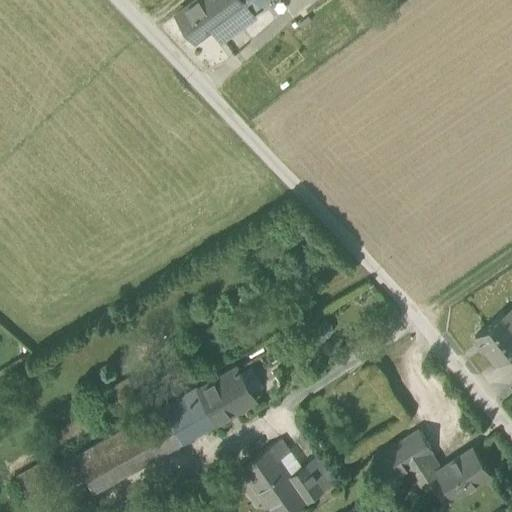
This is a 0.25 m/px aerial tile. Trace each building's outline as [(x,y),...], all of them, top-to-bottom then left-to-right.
[(212,27),(221,40),(254,16),(248,8),(242,0),(194,0),(176,14),(195,39),(212,27)] [(511,322),(507,316),(503,312),(475,334),(496,362),(511,349),(511,322)] [(251,365),(240,372),(252,392),(263,386),(251,365)] [(188,395),(206,427),(256,399),(252,392),(240,372),(237,367),(188,395)] [(108,384),(124,412),(143,401),(128,373),(108,384)] [(174,402),(191,435),(192,435),(206,427),(188,395),(174,402)] [(139,419),(74,456),(92,489),(93,490),(191,435),(174,402),(141,421),(139,419)] [(93,429),(83,411),(51,429),(61,447),(93,429)] [(372,459),(386,481),(411,465),(425,456),(435,449),(421,428),(372,459)] [(279,437),(266,447),(275,459),(288,450),(279,437)] [(445,467),(437,472),(442,478),(454,495),(489,469),(472,446),(445,467)] [(282,469),(275,459),(266,447),(241,465),(258,489),(282,469)] [(445,467),(435,449),(425,456),(437,472),(445,467)] [(282,469),(287,476),(300,467),(288,450),(275,459),(282,469)] [(320,453),(304,464),(320,487),(337,476),(320,453)] [(83,495),(92,489),(74,456),(64,462),(83,495)] [(431,485),(442,478),(437,472),(425,456),(411,465),(426,488),(431,485)] [(287,476),(304,499),(321,487),(320,487),(304,464),(300,467),(287,476)] [(47,490),(35,465),(16,474),(28,499),(47,490)] [(258,489),(274,511),(285,511),(304,499),(287,476),(282,469),(258,489)] [(454,495),(442,478),(431,485),(442,503),(454,495)]
